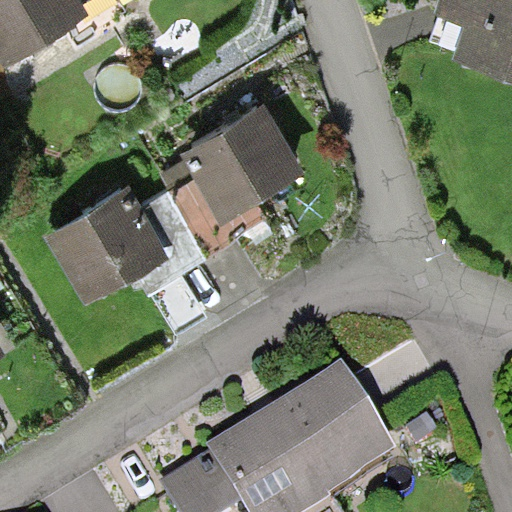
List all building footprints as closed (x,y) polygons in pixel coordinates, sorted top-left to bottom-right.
[(77,0),(0,0),(0,35),(10,57),(87,19),(77,0)] [(511,0),(456,0),(441,44),(511,69),(511,0)] [(266,100),(191,147),(240,224),(315,177),(266,100)] [(137,190),(54,236),(91,302),(174,256),(137,190)] [(0,331),(0,359),(12,353),(0,331)] [(209,456),(164,488),(175,511),(312,511),(397,459),(341,369),(205,450),(209,456)]
